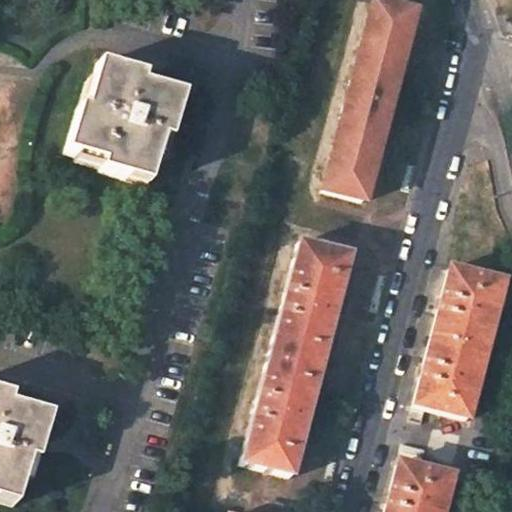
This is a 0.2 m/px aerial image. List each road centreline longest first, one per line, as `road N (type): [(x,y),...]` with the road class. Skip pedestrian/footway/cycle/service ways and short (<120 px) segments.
road 1 (unclassified): [(462,89),(350,511)]
road 2 (unclassified): [(462,89),(489,131),(511,217)]
